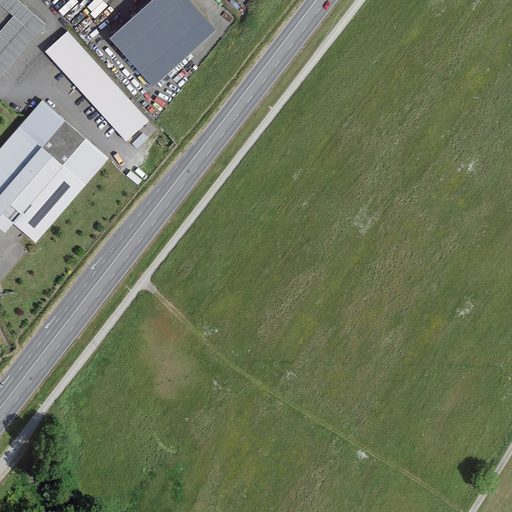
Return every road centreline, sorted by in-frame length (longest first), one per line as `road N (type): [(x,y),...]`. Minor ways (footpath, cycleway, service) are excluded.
road 1 (track): [(0,466),(361,0)]
road 2 (primary): [(321,0),(22,386)]
road 3 (unknown): [(12,86),(45,77),(119,139)]
